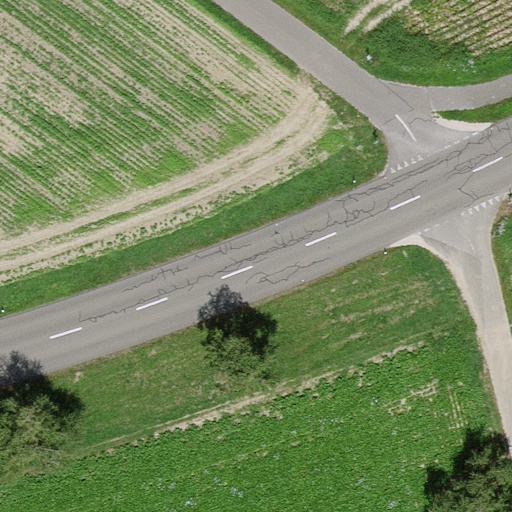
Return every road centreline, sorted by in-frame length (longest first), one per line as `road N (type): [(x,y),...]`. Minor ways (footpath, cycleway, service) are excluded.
road 1 (tertiary): [(439,196),(0,354)]
road 2 (unclassified): [(511,479),(439,196)]
road 3 (unclassified): [(439,196),(404,124),(234,0)]
